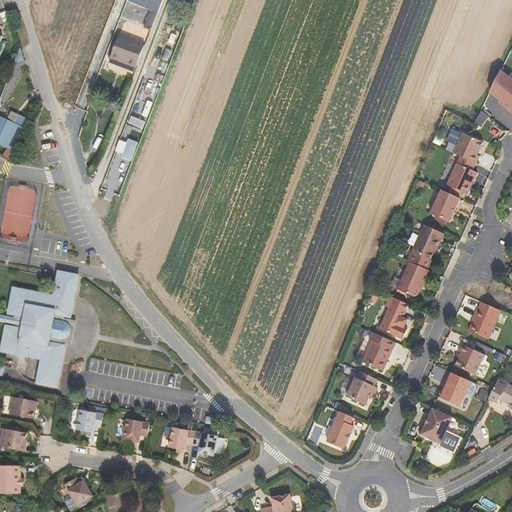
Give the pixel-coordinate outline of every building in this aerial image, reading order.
[(134,78),(146,42),(120,33),(107,69),(134,78)] [(108,74),(94,111),(104,115),(119,78),(108,74)] [(0,130),(1,131),(9,112),(2,109),(0,113),(0,130)] [(17,139),(25,119),(9,112),(1,131),(17,139)] [(456,162),(466,142),(461,140),(453,157),(451,160),(456,163),(456,162)] [(458,164),(474,171),(477,164),(475,163),(482,149),(466,142),(456,162),(456,163),(458,164)] [(471,178),(474,171),(458,164),(444,193),(465,202),(475,180),(471,178)] [(446,231),(457,207),(439,198),(428,222),(446,231)] [(433,257),(440,242),(421,232),(408,259),(426,268),(431,256),(433,257)] [(422,285),(424,278),(406,270),(394,297),(410,304),(414,303),(418,294),(419,294),(423,286),(422,285)] [(65,336),(60,335),(61,325),(67,326),(75,281),(54,278),(49,302),(9,296),(5,322),(11,324),(10,326),(9,332),(8,335),(0,333),(0,361),(37,368),(34,394),(54,397),(62,355),(58,354),(58,351),(59,348),(63,344),(65,336)] [(398,327),(404,314),(386,305),(383,312),(386,313),(385,317),(375,338),(397,348),(402,338),(399,337),(397,336),(400,328),(398,327)] [(485,349),(498,321),(478,311),(465,340),(485,349)] [(497,326),(503,328),(508,314),(502,312),(497,326)] [(0,330),(9,332),(10,326),(0,323),(0,330)] [(65,336),(72,338),(74,328),(67,326),(61,325),(60,335),(65,336)] [(497,341),(502,329),(496,326),(491,338),(497,341)] [(70,352),(72,338),(65,336),(63,344),(59,348),(58,351),(70,352)] [(367,350),(357,372),(378,380),(391,352),(369,342),(368,341),(365,348),(367,350)] [(489,363),(490,360),(473,352),(472,355),(489,363)] [(457,355),(454,362),(457,363),(451,377),(471,386),(480,365),(457,355)] [(369,396),(372,389),(354,381),(351,388),(350,387),(341,406),(360,415),(364,406),(365,403),(369,404),(372,397),(369,396)] [(455,418),(467,393),(445,382),(442,389),(444,390),(435,409),(455,418)] [(511,412),(511,393),(508,391),(504,399),(493,394),(488,403),(487,405),(497,411),(500,405),(511,412)] [(29,411),(3,407),(0,424),(26,429),(29,411)] [(436,454),(448,428),(428,419),(416,445),(436,454)] [(94,438),(97,424),(73,420),(70,440),(77,442),(83,443),(85,443),(86,437),(94,438)] [(333,421),(320,451),(336,458),(339,451),(340,451),(346,435),(344,435),(347,427),(333,421)] [(140,446),(143,433),(119,430),(116,449),(124,451),(129,452),(132,452),(133,445),(140,446)] [(186,455),(188,443),(166,438),(162,458),(171,460),(176,461),(178,462),(179,454),(186,455)] [(19,443),(0,439),(0,458),(16,462),(19,451),(17,450),(19,443)] [(211,447),(188,443),(186,455),(192,456),(191,464),(193,464),(198,465),(207,467),(211,447)] [(0,504),(12,504),(12,496),(13,490),(13,476),(0,475),(0,504)] [(68,487),(56,494),(67,511),(76,511),(85,506),(76,491),(72,494),(68,487)]
